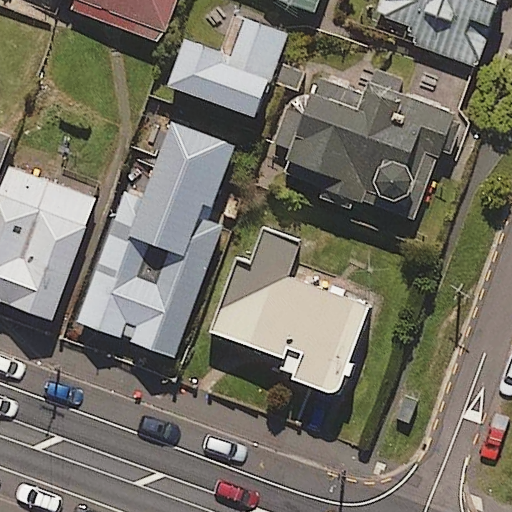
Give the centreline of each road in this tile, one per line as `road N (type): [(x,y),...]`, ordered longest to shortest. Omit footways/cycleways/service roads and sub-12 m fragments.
road 1 (tertiary): [(245,511),(0,423)]
road 2 (residential): [(425,511),(511,276)]
